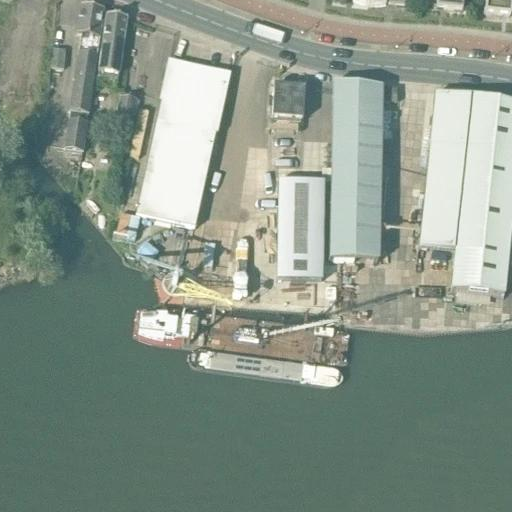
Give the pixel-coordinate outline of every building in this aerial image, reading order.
[(365,9),(368,9),(368,0),(331,0),(352,3),(352,5),(365,9)] [(368,0),(368,9),(378,10),(384,9),(384,7),(406,9),(407,0),(368,0)] [(463,0),(423,0),(423,3),(436,4),(435,12),(461,15),(462,4),(463,5),(463,0)] [(511,0),(483,0),(483,7),(484,7),(484,10),(483,18),(509,21),(509,14),(510,12),(511,12),(511,0)] [(102,11),(80,8),(76,37),(80,38),(63,153),(83,156),(102,11)] [(101,53),(98,76),(109,78),(117,79),(126,20),(106,18),(101,53)] [(51,53),(50,72),(63,73),(65,54),(51,53)] [(227,78),(168,65),(135,219),(194,233),(227,78)] [(328,237),(327,265),(378,266),(381,106),(396,106),(396,92),(332,85),(329,199),(331,199),(329,237),(328,237)] [(301,123),(304,91),(273,88),(271,121),(301,123)] [(472,99),(434,96),(418,252),(453,257),(449,296),(502,302),(511,208),(511,107),(492,104),(492,103),(472,99)] [(136,102),(119,98),(115,122),(132,125),(136,102)] [(320,283),(322,184),(277,183),(275,282),(320,283)]
